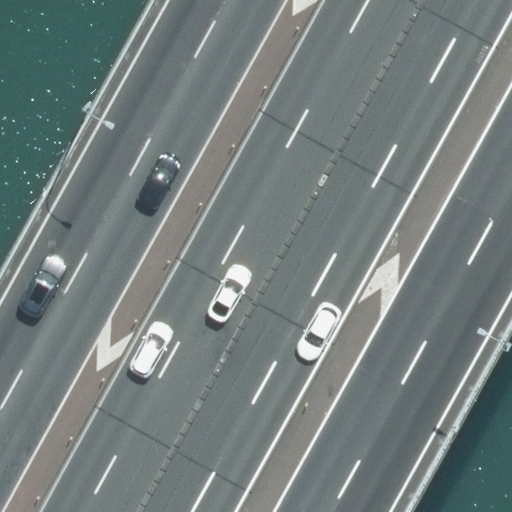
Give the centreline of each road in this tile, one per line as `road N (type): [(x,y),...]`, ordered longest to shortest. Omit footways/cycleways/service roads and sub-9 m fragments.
road 1 (motorway): [(136,511),(420,0)]
road 2 (motorway): [(0,408),(226,0)]
road 3 (motorway): [(511,174),(325,511)]
